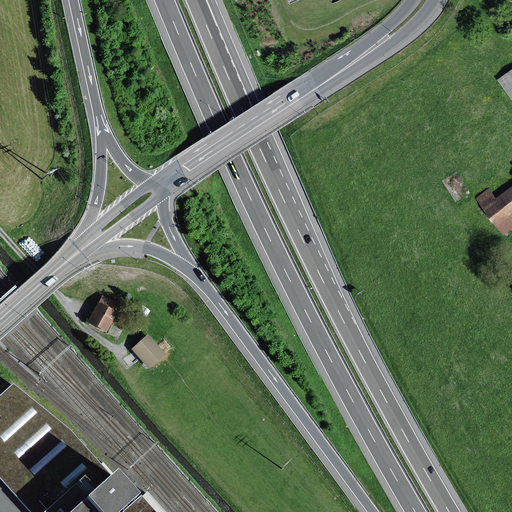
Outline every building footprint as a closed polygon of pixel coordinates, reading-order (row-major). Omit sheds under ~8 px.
[(511,69),(499,79),(511,98),(511,69)] [(477,197),(505,234),(511,228),(511,185),(498,196),(490,188),(477,197)] [(87,322),(107,333),(118,312),(113,310),(117,302),(102,294),(87,322)] [(148,334),(132,349),(149,369),(166,354),(148,334)] [(0,481),(27,511),(136,511),(110,481),(109,477),(70,432),(14,387),(0,397),(0,481)]
